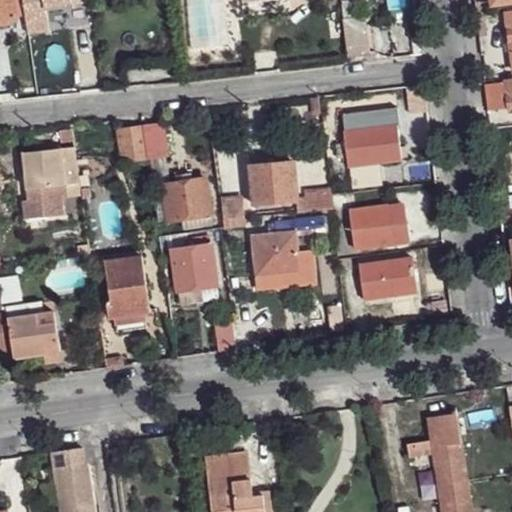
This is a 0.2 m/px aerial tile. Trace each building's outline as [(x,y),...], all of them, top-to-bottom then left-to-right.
[(13,0),(0,0),(0,21),(16,19),(13,0)] [(351,1),(342,2),(343,10),(352,9),(351,1)] [(349,56),(370,54),(365,17),(361,18),(360,8),(352,9),(343,10),(349,56)] [(492,85),(495,108),(510,107),(511,111),(511,77),(505,78),(506,84),(492,85)] [(492,85),(485,86),(488,108),(495,108),(492,85)] [(343,122),(344,132),(372,129),(371,119),(343,122)] [(143,127),(149,159),(167,155),(162,125),(143,127)] [(344,132),(348,167),(402,160),(398,125),(372,129),(344,132)] [(118,131),(123,162),(149,159),(143,127),(118,131)] [(23,153),(30,202),(68,197),(67,185),(80,184),(75,147),(23,153)] [(252,157),(255,206),(298,203),(295,162),(271,163),(270,156),(252,157)] [(164,185),(169,221),(192,218),(193,226),(213,223),(206,179),(164,185)] [(67,185),(68,197),(81,196),(80,184),(67,185)] [(305,198),(307,211),(333,209),(332,195),(305,198)] [(30,202),(32,219),(70,214),(68,197),(30,202)] [(350,211),(355,249),(395,244),(389,206),(350,211)] [(253,236),(256,277),(299,273),(296,234),(323,232),(323,233),(329,232),(327,216),(294,219),(295,220),(274,222),(275,228),(268,229),(269,234),(253,236)] [(223,221),(224,228),(250,225),(249,218),(223,221)] [(173,251),(177,291),(178,291),(201,288),(217,285),(218,285),(213,246),(212,246),(211,237),(187,241),(188,248),(173,251)] [(108,254),(110,262),(142,257),(142,249),(108,254)] [(108,282),(115,320),(120,319),(146,315),(151,314),(142,257),(110,262),(112,282),(108,282)] [(359,265),(364,301),(418,293),(413,258),(359,265)] [(201,288),(203,302),(220,300),(217,285),(201,288)] [(178,291),(180,305),(203,302),(201,288),(178,291)] [(0,356),(14,355),(14,358),(44,353),(60,350),(54,311),(8,318),(7,312),(3,313),(0,301),(0,300),(0,356)] [(324,306),(327,330),(343,327),(340,304),(324,306)] [(121,326),(147,322),(146,315),(120,319),(121,326)] [(233,323),(236,349),(252,346),(248,321),(233,323)] [(216,325),(220,351),(236,349),(233,323),(216,325)] [(44,353),(45,362),(62,359),(60,350),(44,353)] [(105,361),(106,369),(124,366),(122,358),(105,361)] [(433,454),(438,485),(467,481),(457,413),(428,418),(431,440),(433,454)] [(422,442),(424,455),(433,454),(431,440),(422,442)] [(407,444),(409,457),(424,455),(422,442),(407,444)] [(82,449),(52,454),(60,511),(93,511),(86,464),(84,465),(82,449)] [(205,457),(211,511),(272,511),(270,494),(253,497),(248,452),(205,457)] [(471,511),(467,481),(438,485),(442,511),(471,511)]
